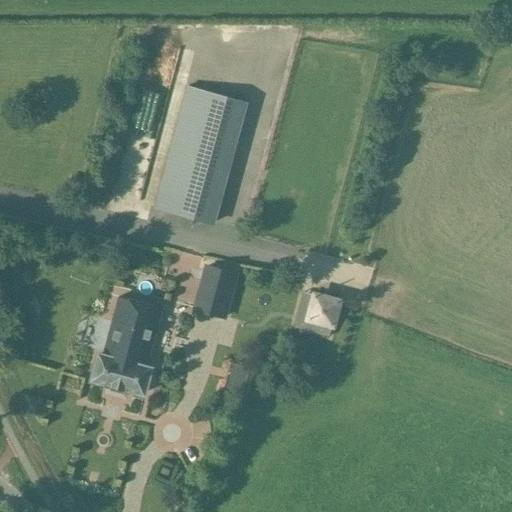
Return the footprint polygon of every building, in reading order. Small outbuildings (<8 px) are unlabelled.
[(233,81),(240,60),(201,48),(195,69),(233,81)] [(248,103),(186,86),(154,206),(215,223),(248,103)] [(229,296),(235,273),(206,265),(199,288),(229,296)] [(337,302),(316,296),(315,295),(315,296),(315,297),(306,329),(306,330),(328,336),(329,336),(338,303),(338,302),(337,301),(337,302)] [(104,355),(100,354),(93,379),(93,378),(92,380),(111,385),(111,386),(125,390),(125,389),(143,394),(144,392),(143,392),(144,392),(150,368),(146,367),(162,308),(119,297),(104,355)] [(236,362),(231,385),(248,388),(253,365),(236,362)]
